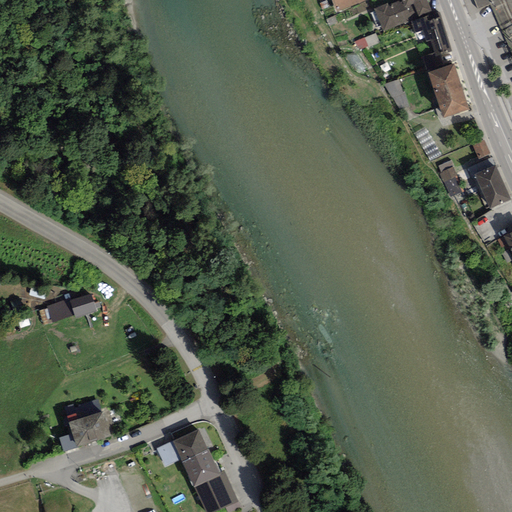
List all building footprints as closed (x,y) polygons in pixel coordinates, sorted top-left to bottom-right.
[(356,0),(332,0),(336,8),(356,0)] [(428,10),(424,0),(402,0),(403,2),(401,3),(407,18),(428,10)] [(489,3),(487,0),(472,0),(476,8),(489,3)] [(402,21),(402,23),(408,21),(407,18),(401,3),(400,2),(398,3),(399,6),(397,7),(399,12),(398,12),(402,21)] [(384,5),(374,9),(382,29),(402,21),(398,12),(395,5),(394,3),(385,6),(384,5)] [(495,28),(487,9),(478,13),(485,32),(495,28)] [(450,49),(438,12),(437,12),(411,21),(415,32),(428,28),(429,32),(424,34),(428,47),(433,45),(436,53),(436,54),(438,53),(450,49)] [(436,53),(423,57),(427,69),(441,64),(438,53),(436,54),(436,53)] [(451,65),(428,73),(440,106),(442,113),(443,115),(466,107),(451,65)] [(397,79),(384,84),(390,95),(401,91),(397,79)] [(472,143),(478,156),(488,152),(482,140),(482,139),(472,143)] [(508,197),(490,157),(467,167),(472,177),(481,197),(486,207),(508,197)] [(457,180),(451,167),(438,172),(442,181),(446,179),(448,185),(457,180)] [(453,194),(462,190),(457,180),(448,185),(453,194)] [(504,235),(497,239),(502,248),(504,246),(506,249),(507,250),(511,247),(504,235)] [(506,249),(501,252),(506,262),(511,259),(507,250),(506,249)] [(89,296),(71,301),(75,317),(93,311),(89,296)] [(68,422),(74,444),(108,434),(102,412),(68,422)] [(198,431),(156,450),(164,466),(181,458),(205,511),(208,511),(235,500),(222,472),(218,474),(198,431)]
